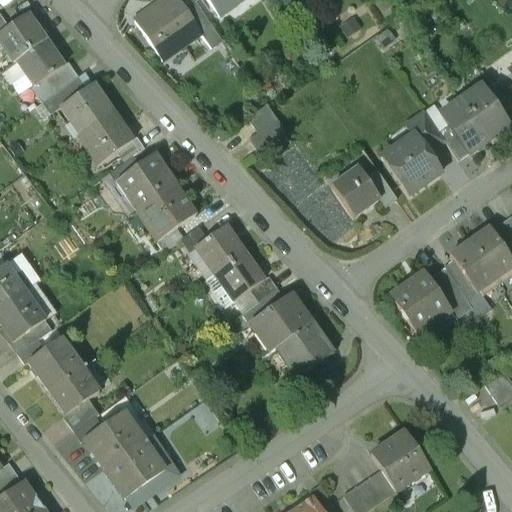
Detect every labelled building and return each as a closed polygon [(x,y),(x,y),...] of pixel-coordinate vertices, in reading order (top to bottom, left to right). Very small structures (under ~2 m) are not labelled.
[(176,0),(165,0),(134,22),(162,61),(200,34),(201,34),(187,14),(176,0)] [(207,0),(220,17),(221,16),(221,15),(238,4),(235,0),(207,0)] [(187,14),(201,34),(200,34),(211,50),(221,43),(197,7),(187,14)] [(9,31),(0,37),(0,44),(14,65),(17,63),(45,43),(27,18),(9,31)] [(0,37),(9,31),(0,18),(0,37)] [(45,43),(17,63),(35,88),(48,80),(63,69),(62,68),(45,43)] [(48,80),(57,93),(78,79),(68,64),(62,68),(63,69),(48,80)] [(61,109),(87,91),(78,79),(57,93),(43,104),(51,116),(61,109)] [(87,91),(61,109),(80,136),(112,113),(93,86),(87,91)] [(480,90),(460,104),(487,144),(507,130),(486,100),(480,90)] [(486,100),(507,130),(511,126),(511,115),(496,93),(486,100)] [(487,144),(460,104),(440,117),(447,128),(468,157),(487,144)] [(249,121),(259,135),(277,123),(267,109),(249,121)] [(80,136),(76,139),(78,141),(82,138),(99,163),(96,166),(97,168),(118,154),(133,143),(132,142),(112,113),(80,136)] [(416,143),(426,157),(428,156),(444,144),(437,134),(424,115),(404,128),(415,144),(416,143)] [(277,123),(259,135),(249,142),(257,154),(285,135),(277,123)] [(447,128),(437,134),(444,144),(458,164),(468,157),(447,128)] [(118,154),(125,163),(132,158),(144,150),(136,139),(132,142),(133,143),(118,154)] [(415,144),(402,153),(399,148),(383,159),(410,198),(442,176),(428,156),(426,157),(416,143),(415,144)] [(139,169),(117,184),(137,214),(176,186),(156,157),(139,169)] [(110,174),(117,184),(139,169),(132,158),(125,163),(110,174)] [(366,181),(359,170),(333,188),(354,219),(380,201),(366,181)] [(366,181),(380,201),(386,209),(397,202),(377,173),(366,181)] [(176,186),(137,214),(158,244),(177,230),(198,216),(176,186)] [(511,218),(501,226),(511,241),(511,218)] [(492,233),(507,256),(511,252),(511,241),(501,226),(492,233)] [(196,251),(195,250),(208,241),(199,228),(184,239),(181,241),(191,254),(196,251)] [(244,256),(225,229),(208,241),(195,250),(196,251),(214,277),(244,256)] [(492,233),(489,229),(469,243),(496,281),(511,270),(511,262),(507,256),(492,233)] [(181,241),(184,239),(177,230),(158,244),(164,253),(181,241)] [(496,281),(469,243),(449,257),(454,263),(476,296),(496,281)] [(0,271),(0,309),(24,292),(41,281),(23,255),(0,271)] [(244,256),(214,277),(233,304),(250,292),(263,283),(244,256)] [(444,270),(445,272),(466,302),(476,296),(454,263),(444,270)] [(429,283),(451,316),(468,304),(466,302),(445,272),(429,283)] [(429,283),(425,277),(392,300),(419,338),(451,316),(429,283)] [(258,304),(276,292),(268,280),(263,283),(250,292),(258,304)] [(24,292),(0,309),(0,324),(13,343),(45,321),(24,292)] [(243,315),(250,325),(283,302),(276,292),(258,304),(243,315)] [(283,302),(250,325),(256,334),(261,331),(274,350),(270,353),(271,354),(276,350),(311,326),(290,297),(283,302)] [(18,356),(37,342),(52,332),(45,321),(13,343),(10,345),(18,356)] [(311,326),(276,350),(297,380),(312,370),(332,356),(311,326)] [(44,352),(28,363),(49,392),(81,370),(61,340),(44,352)] [(28,363),(44,352),(37,342),(18,356),(25,366),(28,363)] [(81,370),(49,392),(66,417),(88,401),(98,394),(81,370)] [(312,370),(297,380),(281,391),(288,401),(319,380),(312,370)] [(511,384),(503,372),(483,386),(499,409),(511,399),(511,384)] [(66,417),(69,422),(91,406),(88,401),(66,417)] [(73,434),(94,419),(98,416),(91,406),(69,422),(66,424),(73,434)] [(102,430),(84,442),(104,471),(143,444),(123,415),(102,430)] [(84,442),(102,430),(94,419),(73,434),(81,445),(84,442)] [(404,434),(371,456),(381,472),(396,495),(430,472),(404,434)] [(143,444),(104,471),(125,500),(144,487),(160,476),(159,475),(170,467),(150,439),(143,444)] [(0,472),(0,487),(16,476),(9,465),(0,471),(1,472),(0,472)] [(159,475),(160,476),(144,487),(151,496),(178,478),(170,467),(159,475)] [(353,511),(369,511),(396,495),(381,472),(344,497),(353,511)] [(0,495),(3,500),(23,486),(16,476),(0,487),(0,495)] [(35,501),(24,486),(23,486),(3,500),(0,502),(0,511),(42,511),(41,511),(42,510),(35,501)] [(311,499),(313,498),(322,511),(324,511),(332,507),(320,488),(309,495),(311,499)] [(311,499),(292,511),(322,511),(313,498),(311,499)]
